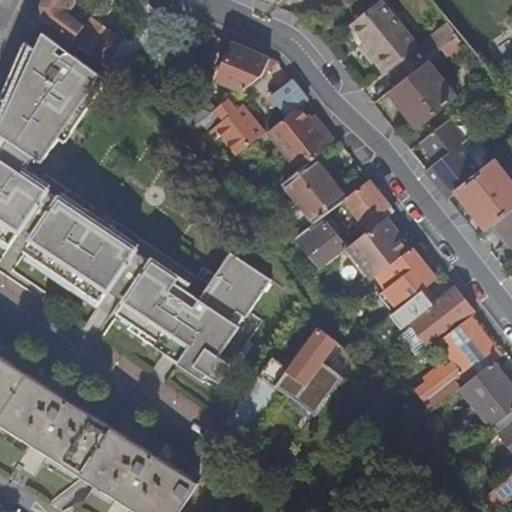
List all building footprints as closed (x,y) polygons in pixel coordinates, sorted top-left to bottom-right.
[(48,0),(79,22),(95,0),(48,0)] [(151,6),(144,0),(125,0),(120,8),(140,22),(151,6)] [(430,62),(431,61),(381,2),(352,27),(365,43),(370,49),(367,52),(385,74),(389,71),(401,85),(430,62)] [(124,43),(107,68),(122,79),(131,66),(166,15),(154,10),(151,6),(140,22),(124,43)] [(92,19),(74,44),(107,68),(124,43),(92,19)] [(39,52),(48,38),(33,26),(25,43),(39,52)] [(102,77),(48,38),(39,52),(25,43),(13,72),(22,78),(14,91),(0,112),(0,135),(8,141),(0,154),(0,234),(13,244),(21,233),(33,241),(25,252),(41,263),(37,268),(86,300),(89,295),(101,304),(110,291),(127,304),(120,316),(134,326),(131,330),(181,364),(180,365),(194,375),(198,368),(212,377),(223,384),(235,367),(222,358),(242,328),(234,323),(240,313),(248,319),(265,294),(258,290),(266,277),(242,261),(234,273),(224,268),(208,292),(203,299),(205,301),(204,303),(193,296),(178,285),(181,280),(155,262),(154,264),(137,253),(141,247),(64,196),(60,202),(48,193),(37,186),(41,180),(27,170),(35,159),(43,164),(52,151),(46,147),(53,136),(59,140),(66,144),(99,94),(94,90),(102,77)] [(453,60),(468,48),(460,38),(445,50),(453,60)] [(361,45),(367,52),(370,49),(365,43),(361,45)] [(278,63),(235,45),(219,82),(242,92),(278,63)] [(401,85),(391,92),(419,128),(458,98),(430,62),(401,85)] [(140,71),(131,66),(122,79),(131,85),(140,71)] [(22,78),(13,72),(7,86),(14,91),(22,78)] [(309,102),(293,82),(273,97),(289,118),(301,109),(309,102)] [(218,110),(227,121),(239,111),(230,100),(218,110)] [(190,104),(181,122),(193,130),(199,125),(212,114),(190,104)] [(228,141),(240,157),(268,135),(246,106),(239,111),(227,121),(209,135),(219,148),(228,141)] [(301,109),(289,118),(270,133),(300,173),(316,160),(335,145),(318,123),(314,127),(310,121),(301,109)] [(314,118),(310,121),(314,127),(318,123),(314,118)] [(466,143),(450,122),(423,144),(438,164),(428,172),(449,199),(457,192),(482,173),(461,147),(466,143)] [(199,125),(193,130),(197,135),(202,130),(199,125)] [(0,154),(8,141),(0,135),(0,154)] [(52,151),(59,140),(53,136),(46,147),(52,151)] [(482,173),(496,163),(474,136),(466,143),(461,147),(482,173)] [(348,200),(316,160),(300,173),(284,185),(315,225),(328,215),(335,210),(346,201),(348,200)] [(501,221),(511,213),(511,181),(496,162),(496,163),(482,173),(457,192),(488,232),(493,228),(501,221)] [(51,187),(41,180),(37,186),(48,193),(51,187)] [(396,212),(371,181),(348,200),(346,201),(366,226),(378,216),(382,222),(387,219),(396,212)] [(511,213),(501,221),(511,234),(511,213)] [(315,225),(297,239),(323,270),(347,248),(335,233),(339,229),(328,215),(315,225)] [(412,250),(387,219),(382,222),(359,241),(348,249),(372,281),(379,276),(412,250)] [(493,228),(511,252),(511,234),(501,221),(493,228)] [(11,247),(13,244),(0,234),(0,239),(10,246),(11,247)] [(380,295),(395,314),(429,287),(437,281),(413,249),(412,250),(379,276),(389,289),(380,295)] [(233,255),(224,268),(234,273),(242,261),(233,255)] [(273,282),(266,277),(258,290),(265,294),(273,282)] [(200,286),(193,296),(204,303),(205,301),(203,299),(208,292),(200,286)] [(412,324),(431,349),(439,343),(472,318),(476,314),(456,289),(440,302),(429,287),(395,314),(394,315),(405,329),(412,324)] [(98,308),(101,304),(89,295),(86,300),(98,308)] [(427,402),(433,411),(461,389),(493,364),(502,357),(472,318),(439,343),(453,362),(454,361),(464,374),(427,402)] [(324,363),(338,343),(320,329),(290,372),(274,358),(260,378),(283,391),(311,412),(317,416),(345,378),(324,363)] [(127,418),(0,336),(0,453),(91,511),(186,511),(188,510),(184,507),(200,483),(203,486),(207,480),(203,477),(208,469),(137,424),(138,422),(129,416),(127,418)] [(454,361),(453,362),(442,371),(438,367),(426,376),(429,381),(417,390),(427,402),(464,374),(454,361)] [(461,389),(493,428),(511,413),(511,387),(493,364),(461,389)] [(208,384),(212,377),(198,368),(194,375),(208,384)] [(272,452),(311,412),(283,391),(260,378),(227,426),(272,452)] [(377,391),(372,385),(363,393),(379,417),(389,408),(377,391)] [(511,426),(501,435),(511,449),(511,426)] [(511,476),(483,498),(493,511),(511,497),(511,476)] [(493,511),(483,498),(475,504),(481,511),(493,511)]
